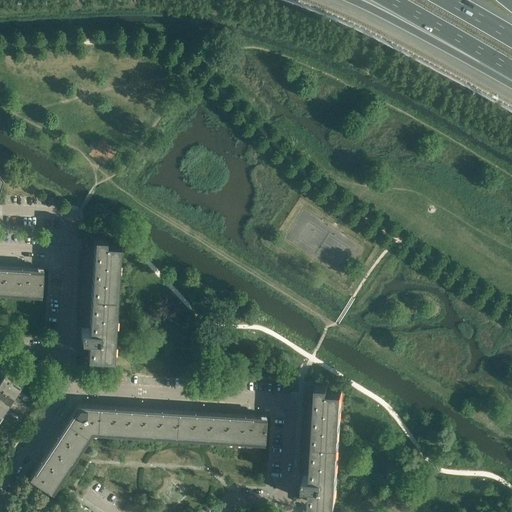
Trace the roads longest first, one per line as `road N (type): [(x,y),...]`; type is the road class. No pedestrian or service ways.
road 1 (residential): [(289,498),(294,403),(75,391)]
road 2 (motorway): [(336,0),(511,78)]
road 3 (residential): [(0,249),(68,253),(63,351)]
road 4 (motorway): [(384,0),(511,73)]
road 5 (residential): [(0,501),(75,391)]
